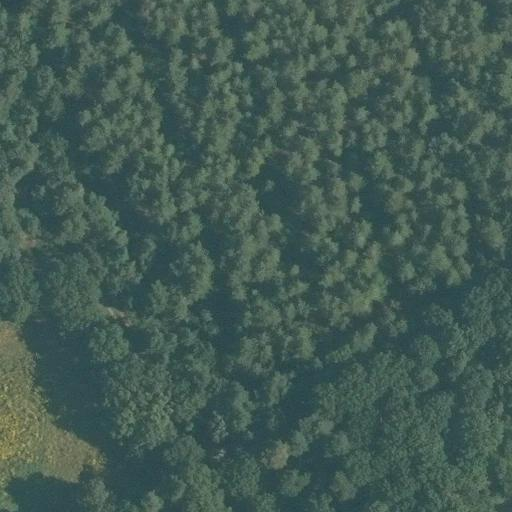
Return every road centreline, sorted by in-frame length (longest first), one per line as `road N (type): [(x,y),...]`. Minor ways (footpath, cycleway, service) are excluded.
road 1 (track): [(511,283),(196,459)]
road 2 (track): [(53,245),(225,511)]
